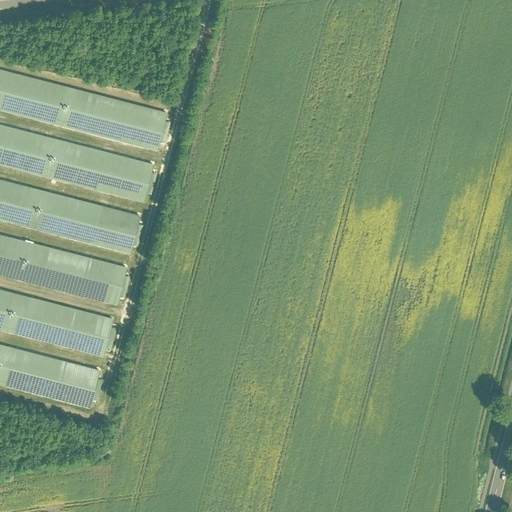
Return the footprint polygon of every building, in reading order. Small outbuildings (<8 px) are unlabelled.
[(166,111),(0,67),(0,109),(156,150),(166,111)] [(153,163),(0,123),(0,164),(143,202),(153,163)] [(140,215),(0,178),(0,220),(130,254),(140,215)] [(125,266),(0,233),(0,274),(115,305),(125,266)] [(112,318),(0,288),(0,330),(102,357),(112,318)] [(99,370),(0,343),(0,385),(89,409),(99,370)]
